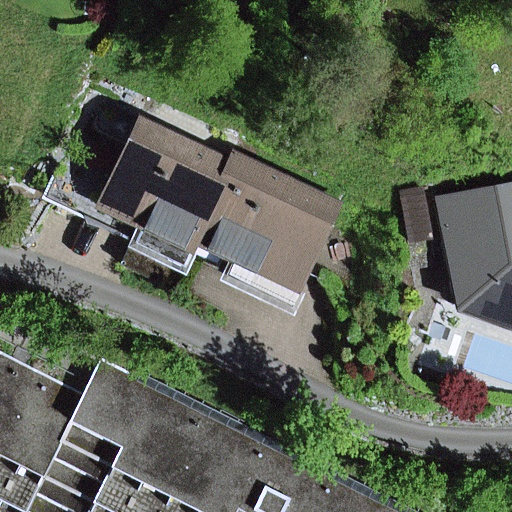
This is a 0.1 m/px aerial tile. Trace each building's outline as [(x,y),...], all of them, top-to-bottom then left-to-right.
[(189,251),(230,165),(103,104),(77,158),(114,176),(107,190),(143,207),(130,234),(134,236),(185,260),(189,251)] [(143,207),(107,190),(114,176),(77,158),(65,152),(42,199),(131,242),(134,236),(130,234),(143,207)] [(230,165),(189,251),(218,265),(215,272),(288,307),(337,206),(235,157),(230,165)] [(506,218),(511,216),(511,186),(500,189),(506,218)] [(426,189),(401,194),(409,239),(434,235),(426,189)] [(456,298),(511,317),(511,216),(506,218),(500,189),(437,201),(456,298)] [(185,260),(134,236),(131,242),(120,266),(170,290),(185,260)] [(511,317),(456,298),(459,313),(511,331),(511,317)] [(0,511),(401,511),(99,364),(83,395),(0,352),(0,511)]
